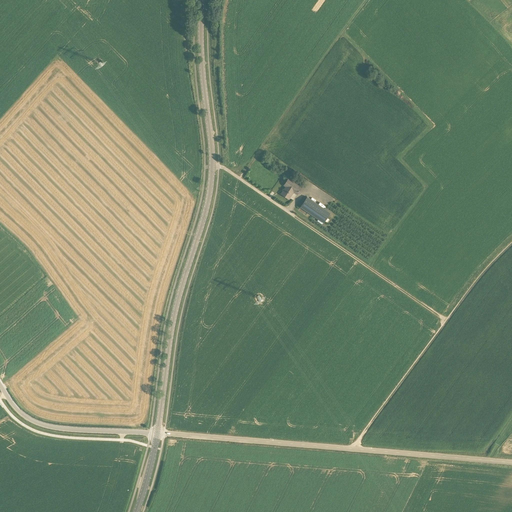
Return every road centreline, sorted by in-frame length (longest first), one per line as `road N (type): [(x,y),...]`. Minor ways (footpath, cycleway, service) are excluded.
road 1 (secondary): [(156,433),(169,336),(209,179),(200,0)]
road 2 (unclassified): [(511,462),(156,433)]
road 3 (track): [(511,243),(480,274),(353,448)]
road 4 (track): [(286,211),(446,320)]
road 5 (tertiary): [(156,433),(40,424),(17,409),(0,382)]
